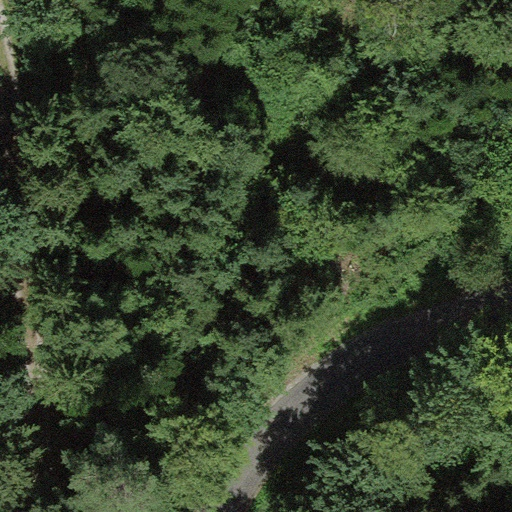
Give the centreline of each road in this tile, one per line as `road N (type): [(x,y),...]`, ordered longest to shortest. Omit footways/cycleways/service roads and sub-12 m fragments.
road 1 (unclassified): [(511,264),(444,279),(307,354),(192,511)]
road 2 (track): [(40,511),(0,159)]
